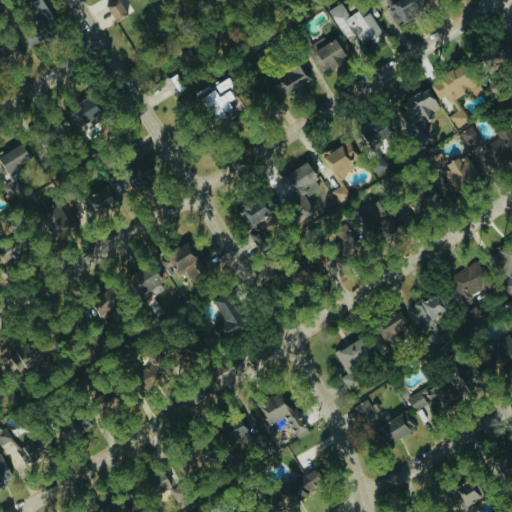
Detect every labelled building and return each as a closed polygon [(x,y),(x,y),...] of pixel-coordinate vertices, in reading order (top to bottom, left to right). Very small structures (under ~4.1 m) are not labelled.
[(116,0),(105,5),(112,23),(125,18),(117,0),(116,0)] [(423,0),(381,0),(396,27),(411,19),(408,13),(426,4),(423,0)] [(340,36),(353,30),(362,47),(383,37),(370,12),(359,18),(356,12),(347,16),(340,3),(327,10),(340,36)] [(30,50),(56,26),(44,13),(18,37),(30,50)] [(325,43),(322,38),(305,47),(320,75),(345,61),(333,40),(325,43)] [(493,76),(511,58),(511,49),(503,40),(479,61),(493,76)] [(0,67),(24,57),(16,41),(0,49),(0,67)] [(270,78),(277,92),(268,97),(271,103),(310,83),(300,63),(270,78)] [(439,99),(445,95),(454,110),(459,107),(453,99),(468,89),(473,97),(481,91),(468,72),(463,76),(457,67),(429,85),(439,99)] [(163,77),(175,96),(184,91),(172,72),(163,77)] [(196,98),(204,111),(206,109),(213,120),(230,110),(225,103),(232,99),(226,89),(231,87),(227,80),(196,98)] [(439,111),(426,89),(395,106),(419,147),(427,142),(417,124),(439,111)] [(98,115),(88,97),(65,111),(75,129),(98,115)] [(454,127),(467,120),(461,108),(448,115),(454,127)] [(353,134),(378,174),(387,168),(374,148),(390,138),(377,118),(353,134)] [(66,133),(59,119),(40,129),(48,143),(66,133)] [(459,132),(467,151),(479,145),(489,167),(511,156),(511,138),(507,127),(493,133),(496,139),(481,146),(472,126),(459,132)] [(332,174),(352,164),(348,158),(354,155),(347,142),(322,156),(332,174)] [(133,165),(142,156),(130,143),(121,152),(133,165)] [(2,174),(28,162),(20,145),(0,154),(0,176),(3,175),(2,174)] [(455,190),(477,179),(464,155),(442,167),(455,190)] [(151,180),(143,162),(109,178),(117,196),(151,180)] [(315,179),(305,162),(282,177),(292,193),(315,179)] [(5,187),(7,196),(19,193),(17,184),(5,187)] [(117,203),(107,185),(78,202),(88,219),(117,203)] [(408,194),(413,214),(439,207),(433,187),(408,194)] [(261,228),(270,224),(259,198),(235,208),(240,221),(244,219),(256,249),(268,244),(261,228)] [(367,206),(374,219),(365,224),(373,239),(391,230),(376,201),(367,206)] [(37,216),(52,239),(70,227),(55,205),(37,216)] [(332,270),(360,251),(343,226),(331,234),(337,242),(321,252),(332,270)] [(181,268),(191,281),(209,268),(200,256),(198,258),(185,241),(159,260),(171,276),(181,268)] [(511,292),(511,266),(510,262),(511,261),(511,244),(487,254),(504,295),(511,292)] [(462,301),(488,284),(473,262),(447,279),(462,301)] [(150,267),(125,281),(138,304),(163,290),(150,267)] [(91,319),(115,310),(107,292),(83,302),(91,319)] [(226,293),(211,298),(220,324),(207,328),(211,341),(239,332),(226,293)] [(413,303),(420,323),(444,314),(437,294),(413,303)] [(483,317),(473,306),(461,316),(471,327),(483,317)] [(63,327),(44,336),(51,350),(70,340),(63,327)] [(436,349),(445,336),(432,327),(423,340),(436,349)] [(511,364),(511,342),(507,334),(487,346),(502,370),(511,364)] [(343,368),(365,355),(356,339),(333,352),(343,368)] [(184,358),(201,349),(196,340),(179,349),(184,358)] [(455,373),(463,387),(490,372),(482,357),(455,373)] [(165,380),(157,362),(130,375),(138,392),(165,380)] [(340,381),(347,389),(354,383),(347,375),(340,381)] [(411,411),(430,402),(433,408),(451,400),(442,379),(405,396),(411,411)] [(306,433),(282,388),(254,403),(266,425),(282,417),(294,439),(306,433)] [(361,427),(377,424),(372,401),(357,404),(361,427)] [(217,432),(232,447),(257,421),(242,406),(217,432)] [(55,427),(64,443),(90,428),(80,411),(55,427)] [(412,434),(407,414),(378,421),(382,441),(412,434)] [(0,445),(11,439),(2,426),(0,427),(0,445)] [(49,447),(38,433),(14,452),(26,466),(49,447)] [(190,475),(200,456),(183,447),(173,466),(190,475)] [(493,463),(507,479),(511,473),(511,454),(507,449),(493,463)] [(0,483),(11,478),(0,457),(0,483)] [(309,498),(305,490),(321,483),(315,469),(281,484),(291,506),(309,498)] [(448,494),(461,510),(479,496),(466,480),(448,494)] [(124,511),(119,498),(93,509),(93,511),(124,511)]
